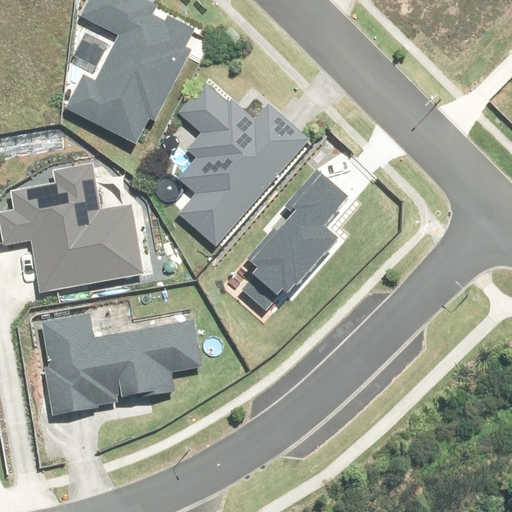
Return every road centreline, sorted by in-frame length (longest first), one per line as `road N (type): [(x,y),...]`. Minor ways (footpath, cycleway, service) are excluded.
road 1 (residential): [(500,215),(343,372),(253,448),(107,511)]
road 2 (residential): [(289,0),(500,215)]
